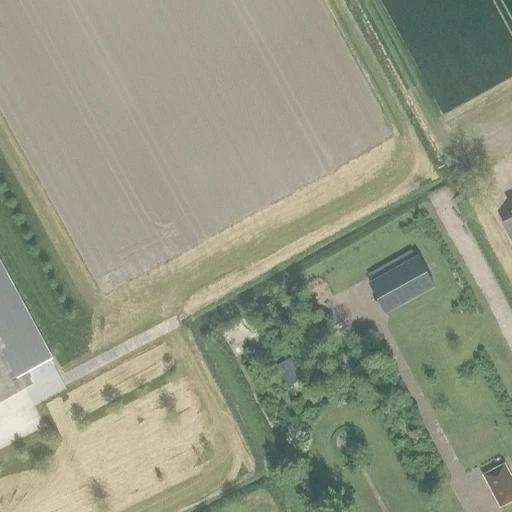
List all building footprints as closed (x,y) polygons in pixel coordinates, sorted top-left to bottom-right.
[(511,203),(498,211),(511,240),(511,203)] [(386,312),(435,286),(419,257),(371,283),(386,312)] [(0,404),(35,386),(30,377),(55,364),(0,261),(0,404)] [(289,359),(274,368),(281,379),(295,370),(289,359)] [(499,510),(511,502),(511,477),(505,464),(482,476),(499,510)]
